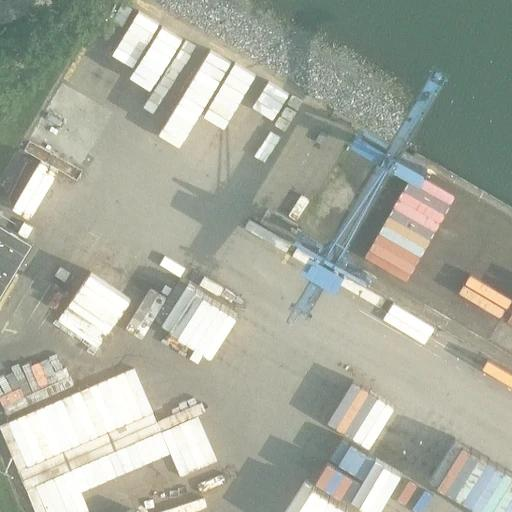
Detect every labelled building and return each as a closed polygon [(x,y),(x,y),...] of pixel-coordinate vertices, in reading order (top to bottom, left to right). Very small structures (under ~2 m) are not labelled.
[(49,165),(24,213),(42,222),(67,175),(49,165)] [(0,297),(32,245),(0,225),(0,297)] [(38,296),(21,288),(12,306),(29,314),(38,296)] [(118,376),(80,389),(95,431),(132,418),(118,376)] [(511,511),(511,470),(492,508),(499,511),(511,511)]
